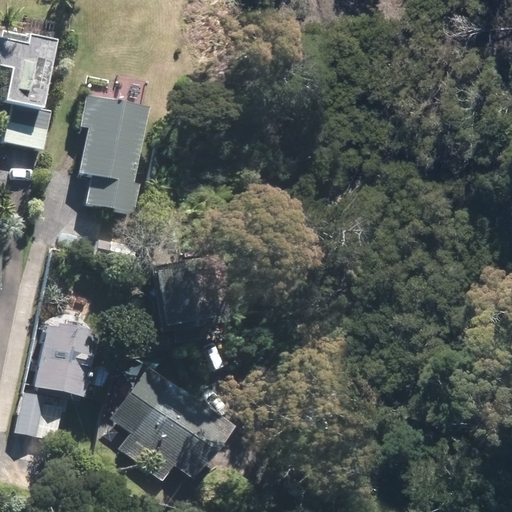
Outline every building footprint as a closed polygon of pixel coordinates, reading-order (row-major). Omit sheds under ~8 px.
[(23,45),(0,40),(0,63),(13,66),(6,101),(15,102),(7,142),(44,149),(52,112),(42,110),(57,39),(26,33),(23,45)] [(151,107),(97,96),(82,168),(95,171),(89,204),(133,213),(139,183),(136,182),(151,107)] [(194,272),(150,278),(156,331),(201,325),(194,272)] [(98,332),(49,322),(36,387),(85,397),(98,332)] [(151,367),(116,417),(136,431),(121,452),(161,481),(176,460),(200,477),(236,428),(151,367)] [(44,396),(24,392),(15,435),(36,439),(44,396)]
